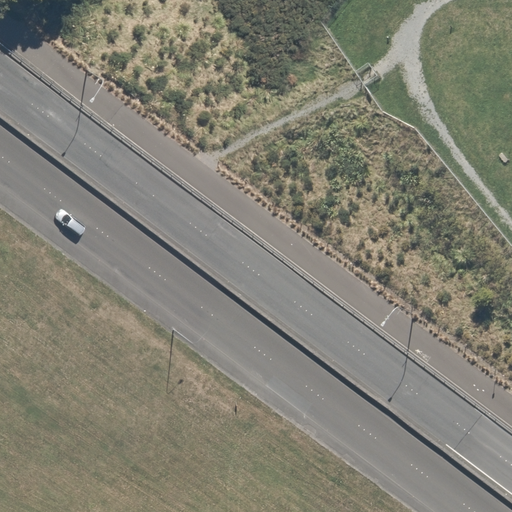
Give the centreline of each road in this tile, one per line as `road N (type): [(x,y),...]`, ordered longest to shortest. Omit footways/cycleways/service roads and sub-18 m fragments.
road 1 (secondary): [(0,79),(511,462)]
road 2 (secondary): [(473,511),(0,155)]
